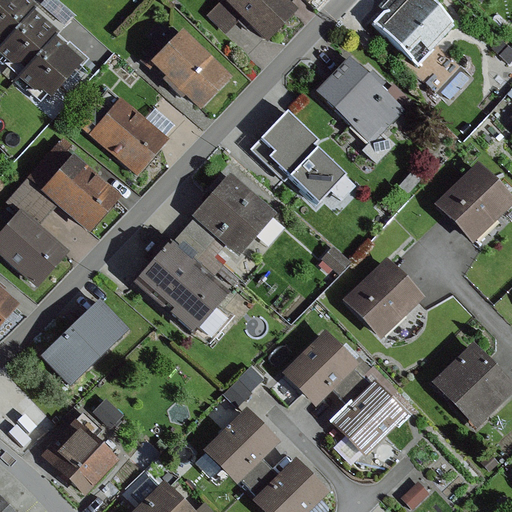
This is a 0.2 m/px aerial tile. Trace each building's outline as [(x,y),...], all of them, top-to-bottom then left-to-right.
[(29,0),(0,0),(0,47),(33,9),(36,6),(29,0)] [(55,0),(44,0),(41,4),(65,26),(74,17),(55,0)] [(242,19),(222,0),(219,0),(204,16),(225,36),(242,19)] [(296,12),(284,0),(222,0),(242,19),(265,43),(296,12)] [(460,27),(431,0),(386,0),(380,7),(384,11),(370,25),(418,71),(460,27)] [(59,32),(33,9),(0,47),(0,54),(12,65),(18,64),(26,71),(55,37),(59,32)] [(146,66),(148,64),(177,34),(171,28),(139,60),(146,66)] [(231,78),(181,30),(177,34),(148,64),(198,112),(231,78)] [(83,60),(55,37),(26,71),(18,79),(33,92),(41,91),(50,98),(83,60)] [(511,51),(498,39),(490,47),(509,65),(511,61),(511,51)] [(366,76),(347,59),(314,94),(369,146),(364,151),(377,163),(394,145),(381,133),(402,111),(401,110),(385,95),(379,90),(386,83),(371,70),(366,76)] [(394,86),(385,95),(401,110),(410,100),(394,86)] [(169,140),(119,98),(106,113),(94,103),(75,125),(137,177),(169,140)] [(286,114),(260,142),(273,154),(268,159),(317,204),(342,177),(310,147),(315,141),(286,114)] [(57,144),(27,179),(58,206),(89,233),(120,198),(57,144)] [(511,200),(477,164),(434,206),(472,246),(511,207),(511,200)] [(413,171),(398,187),(407,195),(422,179),(413,171)] [(229,174),(192,218),(194,219),(216,239),(225,246),(239,258),(276,214),(229,174)] [(58,206),(27,179),(8,202),(19,211),(39,228),(58,206)] [(19,211),(0,233),(0,259),(36,289),(68,251),(39,228),(19,211)] [(216,239),(194,219),(183,231),(205,250),(216,239)] [(205,250),(183,231),(175,242),(196,260),(205,250)] [(225,246),(216,239),(196,260),(215,277),(224,267),(214,258),(225,246)] [(168,249),(164,245),(131,285),(191,336),(228,293),(171,245),(168,249)] [(332,248),(320,261),(338,277),(350,264),(332,248)] [(385,260),(341,302),(379,341),(423,299),(385,260)] [(0,291),(0,323),(16,305),(0,291)] [(127,330),(98,301),(40,358),(69,388),(127,330)] [(324,332),(281,375),(314,408),(332,390),(353,369),(358,365),(341,348),(324,332)] [(511,383),(473,343),(431,384),(475,429),(511,392),(511,383)] [(345,344),(341,348),(358,365),(353,369),(362,378),(370,369),(345,344)] [(373,367),(370,369),(362,378),(371,387),(374,383),(390,400),(398,392),(373,367)] [(353,369),(332,390),(349,407),(371,387),(362,378),(353,369)] [(349,407),(331,426),(363,459),(407,417),(390,400),(374,383),(371,387),(349,407)] [(105,401),(92,414),(109,430),(122,417),(105,401)] [(279,442),(245,409),(202,452),(236,485),(239,481),(262,459),(279,442)] [(83,413),(73,423),(93,442),(103,432),(83,413)] [(73,423),(42,457),(85,496),(116,462),(93,442),(73,423)] [(262,459),(239,481),(256,498),(279,476),(262,459)] [(309,511),(328,494),(295,461),(279,476),(256,498),(252,503),(260,511),(309,511)] [(192,511),(162,482),(132,511),(192,511)] [(418,483),(401,500),(412,511),(429,495),(418,483)] [(9,511),(0,502),(0,511),(9,511)]
